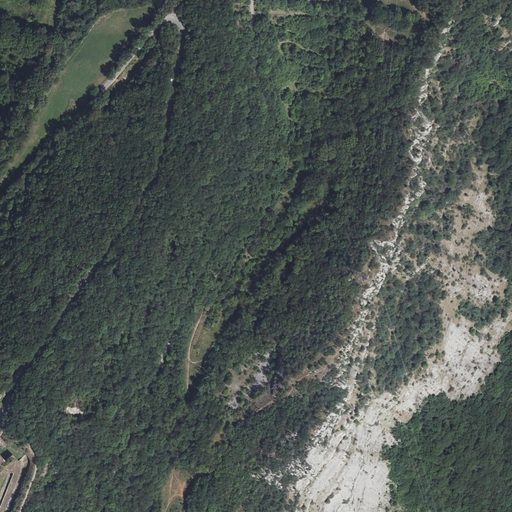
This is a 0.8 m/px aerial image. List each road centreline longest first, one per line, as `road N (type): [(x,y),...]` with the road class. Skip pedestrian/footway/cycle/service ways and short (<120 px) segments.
road 1 (unclassified): [(0,209),(167,17),(181,30),(155,175),(0,416)]
road 2 (track): [(173,474),(188,359),(205,358),(276,245),(316,106),(327,98),(359,109),(381,103),(406,49),(410,0)]
road 3 (track): [(251,13),(257,114),(242,190),(98,511)]
road 4 (track): [(0,166),(58,57),(68,0)]
